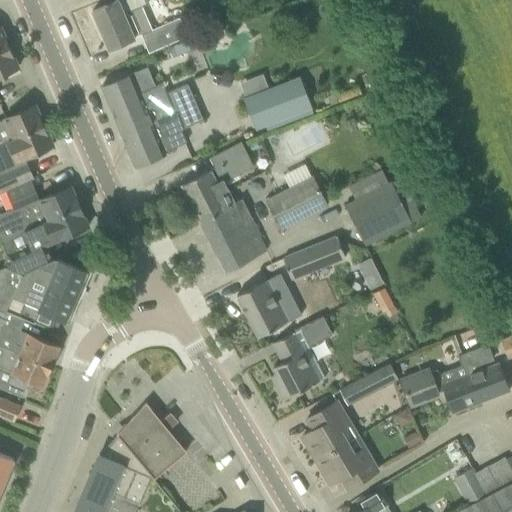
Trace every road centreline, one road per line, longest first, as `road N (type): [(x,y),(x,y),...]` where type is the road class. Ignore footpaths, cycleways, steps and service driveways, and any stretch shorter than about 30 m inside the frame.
road 1 (tertiary): [(160,297),(30,0)]
road 2 (tertiary): [(35,511),(99,337),(160,297)]
road 3 (tertiary): [(293,511),(160,297)]
road 4 (unclassified): [(325,511),(511,408)]
